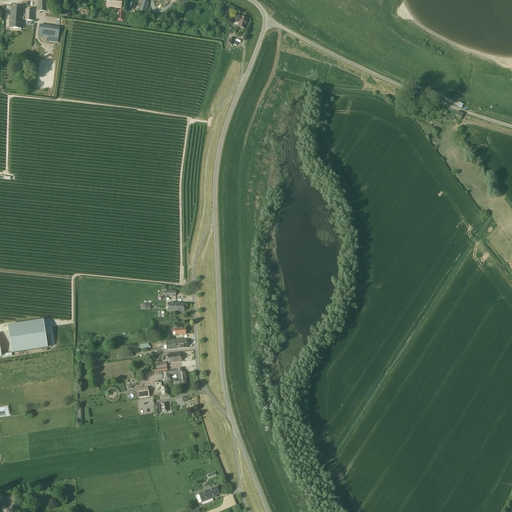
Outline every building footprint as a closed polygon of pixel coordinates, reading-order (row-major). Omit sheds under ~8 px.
[(46,0),(37,0),(38,12),(46,12),(46,0)] [(148,3),(142,1),(139,12),(145,14),(148,3)] [(25,21),(25,17),(24,17),(24,16),(22,16),(23,8),(11,7),(9,28),(21,29),(22,21),(25,21)] [(26,9),(25,17),(25,21),(33,21),(34,10),(26,9)] [(238,27),(245,29),(248,19),(241,17),(236,16),(234,22),(239,23),(238,27)] [(8,326),(12,354),(47,348),(43,321),(8,326)] [(187,348),(186,340),(166,342),(166,350),(187,348)] [(182,361),(180,353),(168,355),(169,363),(182,361)] [(181,384),(186,384),(186,379),(186,376),(185,371),(183,372),(183,369),(167,371),(166,362),(156,364),(157,372),(163,372),(164,380),(170,379),(169,375),(177,374),(178,380),(173,380),(174,385),(181,384)] [(138,391),(139,398),(139,399),(149,397),(148,389),(138,391)] [(219,494),(217,487),(198,494),(201,503),(213,498),(212,497),(219,494)]
